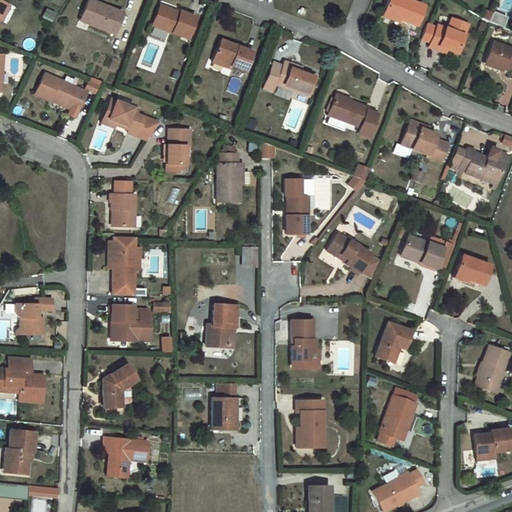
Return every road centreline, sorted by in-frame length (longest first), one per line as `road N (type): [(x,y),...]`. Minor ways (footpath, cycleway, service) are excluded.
road 1 (residential): [(63,511),(77,162),(67,150),(0,126)]
road 2 (residential): [(280,282),(266,307),(269,511)]
road 3 (residential): [(448,324),(451,511)]
road 4 (residential): [(511,127),(446,101),(346,44)]
road 5 (residential): [(229,0),(346,44)]
